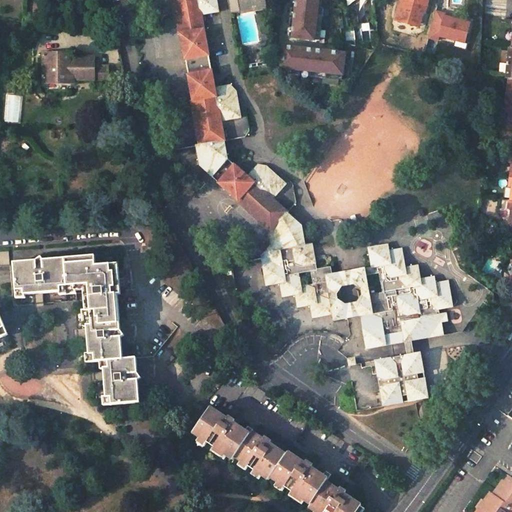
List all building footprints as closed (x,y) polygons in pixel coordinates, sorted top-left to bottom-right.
[(447,321),(446,312),(439,313),(438,309),(452,307),(448,280),(435,283),(433,277),(421,278),(419,265),(405,267),(402,248),(388,250),(387,244),(373,246),(374,253),(367,254),(369,267),(324,275),(323,269),(317,269),(312,243),(305,245),(302,227),(286,212),(272,199),(287,184),(267,166),(258,164),(247,177),(227,159),(221,121),(242,117),(236,91),(230,84),(214,87),(201,15),(219,12),(217,0),(174,0),(202,144),(197,145),(199,165),(271,229),(266,235),(269,244),(257,250),(258,259),(265,258),(266,264),(268,271),(261,272),(263,285),(277,284),(278,297),(292,295),(294,307),(307,306),(309,317),(330,314),(331,321),(358,316),(364,349),(403,342),(411,341),(443,335),(441,322),(447,321)] [(227,0),(229,12),(230,14),(239,12),(240,15),(253,12),(256,12),(255,7),(265,5),(263,0),(227,0)] [(268,9),(266,0),(263,0),(265,5),(255,7),(256,12),(268,9)] [(295,0),(295,3),(292,3),(292,4),(295,4),(294,13),(291,13),(291,14),(294,15),(292,32),(289,32),(289,33),(292,33),(291,38),(319,41),(322,9),(317,9),(317,0),(295,0)] [(331,0),(333,10),(339,9),(346,15),(348,31),(354,30),(354,28),(358,22),(357,11),(352,7),(346,8),(344,6),(343,0),(331,0)] [(424,13),(427,0),(401,0),(396,20),(415,25),(418,12),(424,13)] [(468,19),(435,10),(428,39),(436,42),(436,36),(452,40),(451,47),(467,52),(472,35),(465,33),(468,19)] [(418,12),(415,25),(420,27),(424,13),(418,12)] [(345,54),(282,47),(281,58),(281,61),(278,61),(278,62),(281,62),(280,68),(289,69),(289,75),(342,81),(345,54)] [(258,50),(260,59),(263,58),(264,67),(270,65),(268,50),(267,48),(258,50)] [(70,53),(43,54),(44,82),(74,82),(74,79),(94,79),(93,80),(109,80),(108,66),(94,66),(94,57),(70,57),(70,53)] [(511,77),(509,77),(500,137),(511,137),(511,77)] [(370,244),(367,250),(367,254),(374,253),(373,246),(376,243),(370,244)] [(0,253),(0,265),(11,264),(9,252),(0,253)] [(29,261),(14,263),(17,298),(25,298),(25,295),(35,294),(42,293),(60,292),(61,295),(76,294),(76,290),(84,290),(85,294),(85,303),(86,311),(83,311),(84,326),(87,326),(88,329),(88,336),(90,354),(87,355),(87,362),(93,361),(100,361),(101,369),(104,369),(105,379),(106,397),(103,397),(104,405),(122,404),(139,402),(138,380),(143,376),(137,366),(136,358),(123,359),(121,337),(127,333),(119,323),(117,294),(120,294),(117,264),(96,266),(95,256),(43,260),(39,255),(29,261)] [(511,262),(506,271),(498,266),(493,273),(511,285),(511,262)] [(261,272),(268,271),(266,264),(261,265),(258,269),(259,277),(261,272)] [(403,342),(406,355),(413,354),(411,341),(403,342)] [(418,380),(417,373),(423,372),(420,353),(413,354),(406,355),(374,360),(381,406),(401,403),(400,395),(405,395),(407,402),(428,399),(425,379),(418,380)] [(343,358),(344,366),(355,364),(354,357),(343,358)] [(227,418),(210,407),(193,433),(233,460),(235,457),(269,480),(271,477),(311,505),(309,507),(315,511),(356,511),(362,505),(345,494),(346,492),(340,488),(338,489),(326,481),(328,479),(311,467),(313,465),(306,461),(305,463),(288,452),(286,454),(273,445),(274,443),(267,439),(266,441),(252,431),(251,434),(234,423),(235,421),(228,416),(227,418)] [(371,458),(363,454),(356,464),(363,469),(371,458)] [(511,511),(511,483),(511,485),(506,482),(505,481),(495,494),(492,492),(486,501),(479,509),(477,511),(511,511)] [(483,499),(476,507),(479,509),(486,501),(483,499)]
